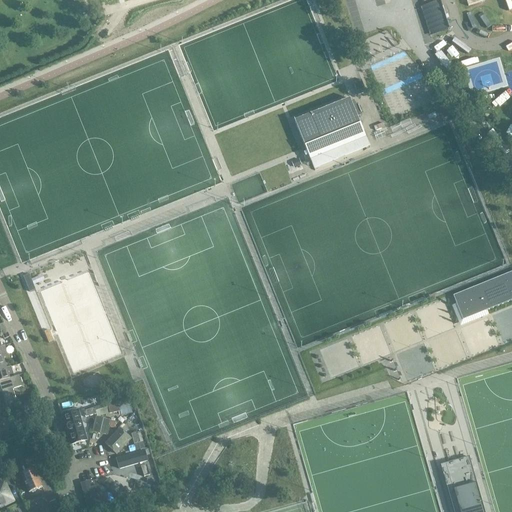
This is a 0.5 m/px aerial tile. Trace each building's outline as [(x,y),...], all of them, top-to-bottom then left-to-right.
[(353,83),(358,96),(366,93),(361,80),(353,83)] [(353,107),(350,99),(294,122),(305,149),(310,162),(311,161),(314,169),(338,159),(335,151),(342,149),(345,156),(369,147),(366,139),(358,118),(362,116),(357,105),(353,107)] [(463,321),(511,300),(511,272),(453,297),(463,321)] [(29,275),(24,277),(30,293),(36,290),(29,275)] [(49,331),(44,333),(49,344),(54,342),(49,331)] [(0,359),(3,359),(8,357),(5,346),(1,347),(0,347),(0,359)] [(0,382),(10,379),(14,377),(11,367),(6,369),(0,370),(0,382)] [(20,376),(14,377),(10,379),(0,382),(0,387),(5,404),(6,403),(15,400),(16,400),(13,390),(23,387),(20,376)] [(108,408),(115,406),(114,401),(110,402),(110,400),(115,399),(114,391),(98,395),(101,406),(103,409),(108,408)] [(496,397),(499,414),(511,412),(511,400),(506,401),(503,396),(496,397)] [(96,415),(95,408),(84,411),(86,418),(96,415)] [(0,424),(10,419),(5,409),(0,411),(0,424)] [(70,447),(88,442),(78,410),(61,415),(70,447)] [(96,417),(92,432),(108,436),(109,428),(111,421),(96,417)] [(120,429),(105,444),(116,455),(131,440),(120,429)] [(38,439),(48,435),(46,430),(36,434),(38,439)] [(131,435),(134,445),(140,443),(137,433),(131,435)] [(120,470),(147,462),(145,453),(117,460),(120,470)] [(24,461),(28,471),(21,475),(29,493),(42,487),(35,471),(45,466),(39,454),(24,461)] [(483,511),(468,457),(446,464),(459,511),(483,511)] [(147,465),(141,467),(144,477),(151,475),(147,465)] [(130,500),(126,496),(129,492),(125,487),(121,491),(110,479),(103,485),(123,506),(130,500)] [(151,485),(136,481),(133,489),(148,494),(151,485)] [(0,507),(12,501),(8,492),(4,484),(0,485),(0,507)] [(95,511),(96,511),(105,510),(99,486),(89,488),(95,511)] [(144,497),(134,500),(136,506),(146,503),(144,497)] [(125,511),(135,508),(134,503),(124,507),(125,511)]
